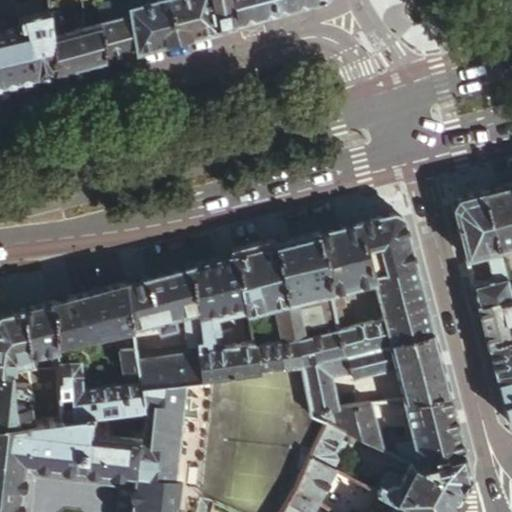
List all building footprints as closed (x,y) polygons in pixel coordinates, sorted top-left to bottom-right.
[(104,22),(108,57),(137,49),(131,0),(118,0),(118,1),(101,6),(104,22)] [(131,0),(137,49),(176,38),(169,0),(131,0)] [(169,0),(176,38),(214,28),(208,0),(169,0)] [(229,0),(208,0),(214,28),(234,22),(229,0)] [(229,0),(234,22),(274,11),(271,0),(229,0)] [(271,0),(274,11),(313,0),(271,0)] [(48,7),(54,72),(108,57),(104,22),(85,27),(84,21),(68,26),(61,24),(58,17),(56,6),(48,7)] [(0,84),(54,72),(48,7),(19,14),(16,19),(18,25),(0,29),(0,84)] [(482,186),(498,245),(511,241),(511,178),(506,180),(482,186)] [(483,248),(498,245),(482,186),(455,193),(450,201),(464,253),(483,248)] [(393,209),(357,218),(371,272),(414,261),(402,214),(393,209)] [(357,218),(316,229),(347,349),(388,339),(382,315),(350,323),(342,286),(373,279),(371,272),(357,218)] [(347,349),(316,229),(274,240),(296,334),(299,333),(305,359),(347,349)] [(300,359),(305,359),(299,333),(296,334),(274,240),(231,251),(244,301),(246,308),(251,328),(261,326),(257,308),(273,304),(280,335),(254,339),(261,366),(300,359)] [(483,248),(490,275),(505,272),(498,245),(483,248)] [(244,301),(231,251),(190,262),(196,307),(197,307),(198,312),(200,312),(202,334),(196,334),(198,346),(203,374),(261,366),(254,339),(253,335),(225,339),(216,341),(215,335),(224,334),(220,313),(211,315),(210,308),(244,301)] [(382,315),(388,339),(431,327),(414,261),(371,272),(373,279),(377,296),(387,293),(392,312),(382,315)] [(190,262),(124,279),(132,324),(156,317),(158,326),(161,327),(179,323),(177,312),(192,308),(196,307),(190,262)] [(470,280),(476,301),(510,292),(505,272),(490,275),(470,280)] [(124,279),(54,297),(58,340),(109,328),(112,344),(117,342),(122,368),(139,365),(138,355),(132,324),(124,279)] [(476,301),(486,341),(510,336),(506,319),(511,317),(511,299),(510,292),(476,301)] [(387,293),(377,296),(382,315),(392,312),(387,293)] [(21,306),(30,354),(50,349),(51,366),(59,365),(59,358),(58,340),(54,297),(21,306)] [(246,308),(244,301),(210,308),(211,315),(220,313),(246,308)] [(13,357),(30,354),(21,306),(0,311),(0,368),(10,368),(15,367),(13,357)] [(196,307),(192,308),(196,334),(202,334),(200,312),(198,312),(197,307),(196,307)] [(388,339),(347,349),(305,359),(300,359),(311,406),(313,407),(335,403),(335,401),(328,370),(349,366),(350,372),(352,372),(394,363),(402,395),(448,390),(431,327),(388,339)] [(511,335),(510,336),(486,341),(494,374),(511,369),(511,335)] [(139,365),(142,377),(142,383),(203,374),(198,346),(138,355),(139,365)] [(50,349),(30,354),(33,369),(51,366),(50,349)] [(61,418),(91,413),(102,412),(145,405),(145,399),(142,383),(142,377),(124,379),(83,384),(81,357),(59,358),(59,365),(58,415),(61,415),(61,418)] [(203,374),(142,383),(145,399),(145,405),(135,472),(130,511),(209,511),(214,495),(250,511),(274,511),(294,482),(308,449),(327,414),(313,407),(311,406),(300,359),(261,366),(203,374)] [(122,368),(124,379),(142,377),(139,365),(122,368)] [(0,368),(0,423),(28,419),(33,369),(10,373),(10,368),(0,368)] [(511,395),(511,369),(494,374),(501,399),(511,395)] [(462,446),(448,390),(402,395),(401,395),(411,435),(404,436),(409,457),(410,458),(418,462),(418,460),(439,454),(438,452),(462,446)] [(511,395),(501,399),(505,416),(511,421),(511,395)] [(335,403),(313,407),(327,414),(345,424),(395,450),(392,439),(377,431),(369,399),(369,398),(335,401),(335,403)] [(89,433),(91,413),(61,418),(61,415),(58,415),(28,419),(24,458),(135,472),(145,405),(102,412),(100,434),(89,433)] [(345,424),(327,414),(308,449),(332,463),(345,438),(339,435),(345,424)] [(0,423),(0,511),(17,511),(23,468),(24,458),(28,419),(0,423)] [(418,462),(462,485),(469,473),(462,446),(438,452),(439,454),(418,460),(418,462)] [(332,463),(308,449),(294,482),(317,497),(335,464),(332,463)] [(123,484),(118,511),(130,511),(135,472),(24,458),(23,468),(35,470),(123,484)] [(420,511),(446,511),(462,485),(418,462),(410,458),(402,472),(393,467),(388,469),(382,481),(381,479),(376,487),(394,497),(420,511)] [(23,468),(17,511),(30,511),(35,470),(23,468)] [(308,511),(317,497),(294,482),(274,511),(308,511)] [(420,511),(394,497),(385,511),(384,511),(369,503),(363,511),(420,511)]
